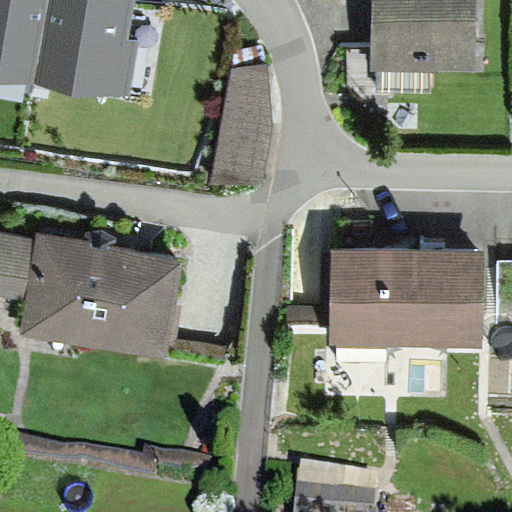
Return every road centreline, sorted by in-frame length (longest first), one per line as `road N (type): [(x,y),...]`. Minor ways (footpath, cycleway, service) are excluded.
road 1 (residential): [(511,170),(318,164)]
road 2 (residential): [(265,0),(292,50),(318,164)]
